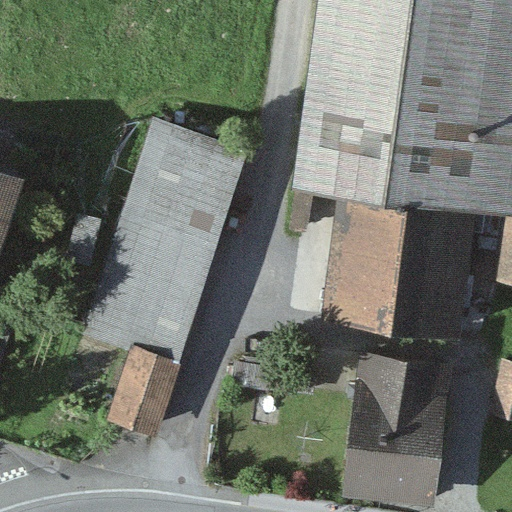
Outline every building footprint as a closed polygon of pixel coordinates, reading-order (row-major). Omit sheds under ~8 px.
[(511,0),(319,0),(293,184),(339,191),(477,210),(507,215),(511,215),(511,0)] [(149,115),(83,331),(178,360),(244,144),(149,115)] [(0,254),(22,190),(0,182),(0,254)] [(460,324),(477,210),(339,191),(323,305),(365,311),(460,324)] [(342,469),(438,482),(460,324),(365,311),(342,469)] [(110,425),(156,439),(177,369),(131,355),(110,425)]
